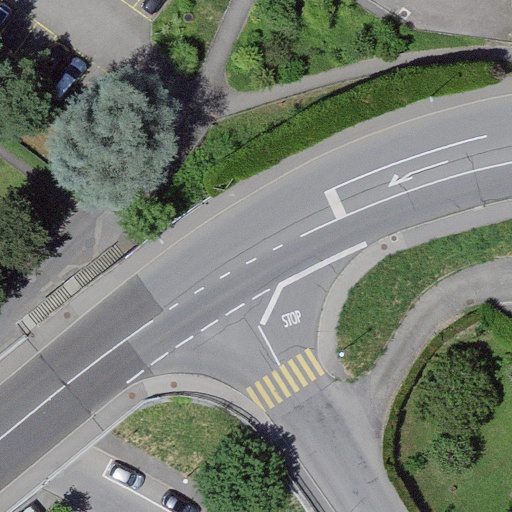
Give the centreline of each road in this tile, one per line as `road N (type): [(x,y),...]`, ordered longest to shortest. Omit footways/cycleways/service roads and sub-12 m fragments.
road 1 (residential): [(0,333),(110,239),(190,110),(49,0)]
road 2 (secondary): [(511,150),(341,210),(218,295)]
road 3 (secondary): [(218,295),(0,459)]
road 4 (residential): [(218,295),(292,380),(368,511)]
road 5 (residential): [(111,511),(0,440)]
